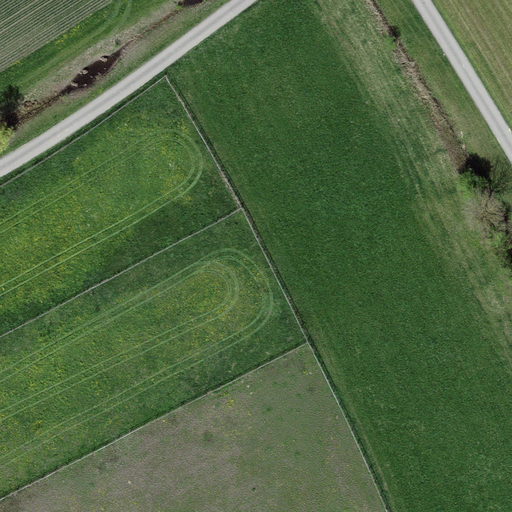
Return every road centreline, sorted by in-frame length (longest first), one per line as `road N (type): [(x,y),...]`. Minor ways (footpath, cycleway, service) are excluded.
road 1 (unclassified): [(0,167),(242,0)]
road 2 (unclassified): [(421,0),(511,149)]
